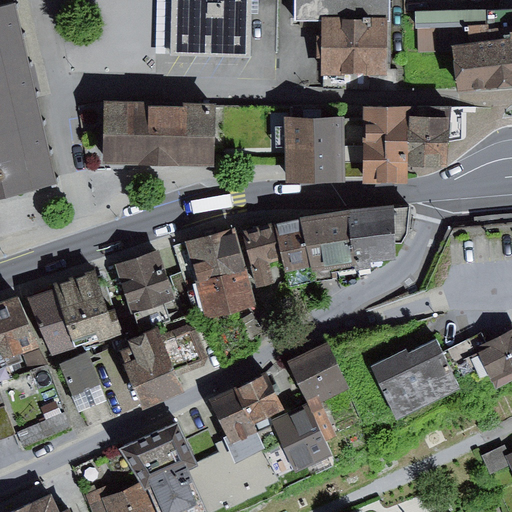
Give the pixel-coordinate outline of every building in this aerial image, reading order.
[(0,0),(0,201),(58,188),(14,0),(0,0)] [(171,56),(173,0),(157,0),(155,55),(171,56)] [(251,0),(173,0),(171,56),(250,59),(251,0)] [(389,0),(295,0),(295,22),(321,22),(389,23),(389,0)] [(419,52),(453,52),(453,49),(470,47),(467,27),(489,25),(489,30),(498,29),(500,43),(511,41),(511,38),(511,35),(511,11),(486,13),(486,11),(415,12),(416,31),(419,30),(419,52)] [(389,23),(321,22),(321,79),(389,77),(389,23)] [(470,47),(453,49),(453,52),(458,93),(511,87),(511,35),(511,38),(511,41),(500,43),(498,29),(489,30),(489,25),(467,27),(470,47)] [(214,107),(105,103),(103,165),(212,169),(214,107)] [(453,109),(409,110),(409,169),(447,169),(453,109)] [(409,110),(364,110),(364,182),(409,182),(409,169),(409,110)] [(303,121),(286,121),(286,140),(286,156),(286,182),(344,182),(343,120),(318,120),(317,111),(303,111),(303,121)] [(286,140),(266,141),(266,156),(286,156),(286,140)] [(347,213),(356,268),(357,273),(371,269),(371,264),(396,262),(395,245),(402,245),(408,235),(410,210),(394,210),(394,208),(347,213)] [(347,213),(300,221),(311,269),(314,283),(333,280),(332,272),(356,268),(347,213)] [(300,221),(273,227),(282,262),(285,275),(311,269),(300,221)] [(273,227),(243,233),(256,291),(276,286),(271,265),(282,262),(273,227)] [(237,231),(186,244),(196,284),(190,285),(198,313),(204,312),(206,319),(256,307),(237,231)] [(160,253),(116,267),(132,316),(135,315),(140,331),(170,321),(168,315),(165,306),(176,302),(160,253)] [(50,286),(53,294),(73,351),(123,335),(104,277),(97,279),(95,272),(50,286)] [(193,306),(181,274),(171,277),(179,302),(176,302),(165,306),(168,315),(193,306)] [(53,294),(31,301),(51,359),(73,351),(53,294)] [(18,299),(0,305),(0,371),(23,363),(20,355),(37,349),(18,299)] [(253,314),(239,322),(254,346),(268,338),(253,314)] [(133,349),(119,355),(144,411),(184,394),(177,378),(206,365),(210,356),(199,330),(186,326),(163,336),(159,329),(130,342),(133,349)] [(511,334),(487,346),(477,352),(490,379),(496,391),(511,382),(511,334)] [(482,335),(443,353),(454,378),(473,369),(480,382),(490,379),(477,352),(487,346),(482,335)] [(407,351),(372,367),(397,420),(461,391),(454,378),(443,353),(438,342),(409,356),(407,351)] [(351,391),(328,343),(287,362),(307,405),(325,442),(336,437),(321,405),(351,391)] [(40,351),(24,358),(30,372),(48,366),(40,351)] [(87,354),(60,366),(75,398),(102,385),(87,354)] [(265,374),(235,388),(253,426),(283,411),(265,374)] [(253,426),(235,388),(210,401),(228,438),(223,441),(236,466),(266,451),(258,433),(253,426)] [(325,442),(307,405),(270,423),(272,427),(258,433),(266,451),(278,477),(294,469),(296,473),(331,457),(325,442)] [(0,439),(15,434),(5,407),(0,408),(0,439)] [(65,413),(17,433),(24,449),(72,429),(65,413)] [(178,425),(119,451),(141,485),(144,492),(151,489),(158,511),(206,511),(189,471),(198,466),(197,464),(178,425)] [(236,466),(223,441),(215,444),(220,454),(197,464),(198,466),(189,471),(206,511),(219,511),(225,510),(225,511),(226,511),(267,494),(264,489),(280,482),(278,477),(266,451),(236,466)] [(502,448),(482,457),(491,475),(510,466),(506,458),(502,448)] [(113,485),(99,491),(106,511),(153,511),(151,505),(144,492),(141,485),(119,494),(113,485)] [(106,511),(99,491),(86,496),(92,511),(106,511)] [(58,511),(51,496),(15,511),(71,511),(70,510),(65,511),(58,511)]
